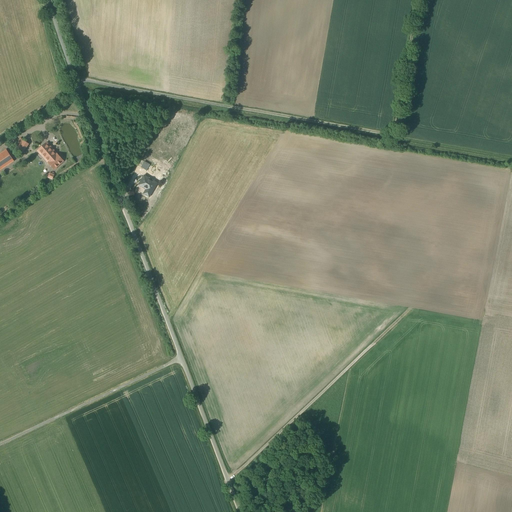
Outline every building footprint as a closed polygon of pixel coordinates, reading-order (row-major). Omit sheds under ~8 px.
[(28,146),(21,140),(15,149),(23,154),(28,146)] [(64,161),(47,143),(37,152),(54,170),(64,161)] [(0,170),(13,161),(6,151),(0,154),(0,170)] [(150,165),(144,162),(141,168),(147,171),(150,165)] [(156,184),(144,177),(139,185),(147,190),(144,194),(149,196),(156,184)]
